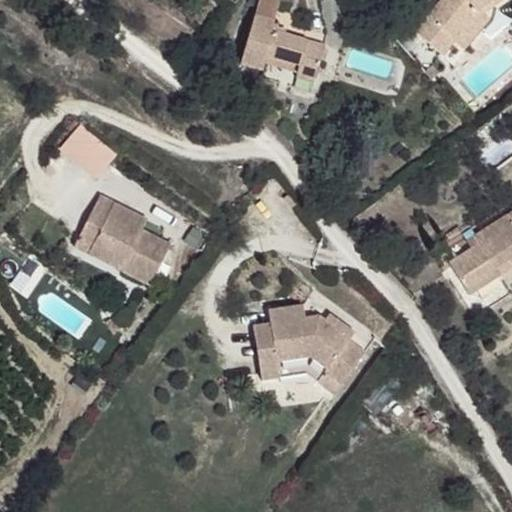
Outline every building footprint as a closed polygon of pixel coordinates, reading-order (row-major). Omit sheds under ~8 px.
[(428,0),(404,27),(430,47),(442,33),(464,9),(473,14),(491,0),(428,0)] [(473,14),(464,9),(442,33),(452,43),(476,18),(473,14)] [(277,25),(256,18),(241,69),(260,75),(266,61),(295,70),(294,76),(316,82),(325,50),(274,33),(277,25)] [(94,179),(115,155),(79,124),(58,148),(94,179)] [(141,231),(96,208),(78,243),(131,269),(123,282),(150,296),(170,257),(151,248),(136,240),(141,231)] [(511,217),(473,241),(476,248),(440,269),(459,305),(493,284),(490,275),(509,265),(511,262),(511,217)] [(141,231),(136,240),(151,248),(159,238),(141,231)] [(131,269),(78,243),(72,259),(123,282),(131,269)] [(511,276),(511,271),(509,265),(490,275),(493,284),(495,288),(511,276)] [(308,297),(306,302),(274,311),(274,358),(257,361),(262,378),(278,376),(281,362),(311,357),(343,380),(371,339),(308,297)]
